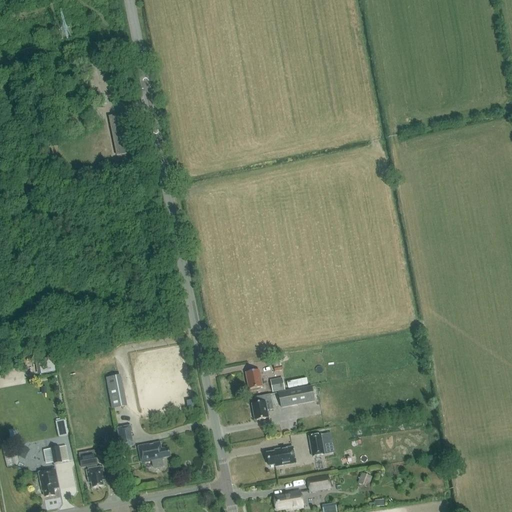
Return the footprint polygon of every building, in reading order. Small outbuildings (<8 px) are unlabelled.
[(117,155),(133,152),(126,114),(109,117),(117,155)] [(274,371),(282,370),(281,365),(280,358),(272,359),(273,367),(274,371)] [(245,373),(249,389),(262,387),(259,370),(245,373)] [(112,408),(124,406),(119,377),(107,379),(112,408)] [(270,381),(273,392),(284,390),(282,378),(270,381)] [(278,393),(281,408),(307,403),(315,402),(312,386),(278,393)] [(252,404),(255,421),(268,418),(267,411),(273,410),(270,394),(256,397),(258,403),(252,404)] [(130,431),(132,431),(131,426),(118,428),(121,448),(133,446),(130,431)] [(331,433),(331,434),(321,435),(322,445),(333,443),(333,442),(331,433)] [(321,435),(309,437),(312,457),(324,455),(321,435)] [(163,458),(170,456),(169,448),(161,449),(160,442),(138,446),(141,463),(152,461),(153,467),(154,468),(162,467),(163,465),(162,459),(163,459),(163,458)] [(30,450),(18,444),(13,454),(25,460),(30,450)] [(293,447),(274,450),(275,452),(266,454),(269,466),(275,465),(275,467),(295,463),(293,447)] [(51,449),(54,464),(62,462),(59,448),(51,449)] [(95,455),(79,458),(81,468),(87,467),(88,470),(86,470),(89,484),(91,483),(92,488),(104,486),(103,481),(105,481),(103,467),(95,468),(95,465),(97,465),(95,455)] [(43,491),(45,497),(55,495),(54,489),(59,488),(55,470),(39,473),(42,491),(43,491)] [(372,478),(361,473),(357,484),(368,488),(372,478)] [(310,491),(330,488),(328,476),(308,480),(310,491)] [(303,508),(300,492),(288,494),(289,496),(274,498),(276,510),(287,509),(287,510),(303,508)]
